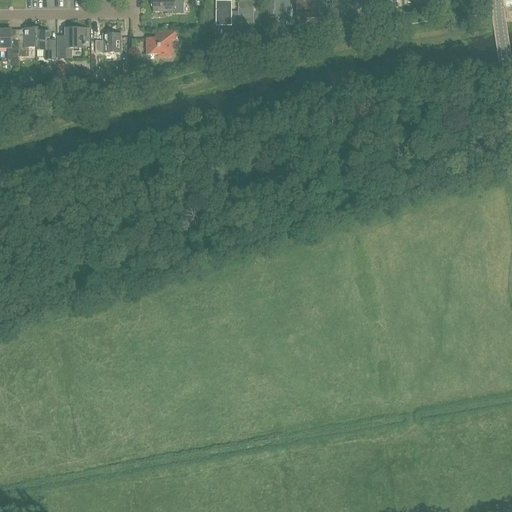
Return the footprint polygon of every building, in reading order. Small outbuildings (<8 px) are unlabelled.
[(153,0),(154,11),(175,11),(175,2),(180,2),(179,0),(153,0)] [(215,25),(238,25),(238,11),(231,11),(232,1),(216,0),(215,25)] [(274,0),(274,17),(296,17),(296,0),(296,3),(290,3),(289,0),(274,0)] [(307,22),(307,17),(320,18),(320,20),(324,20),(324,18),(324,7),(319,7),(319,4),(312,3),(311,0),(296,0),(296,17),(302,17),(302,22),(307,22)] [(260,25),(261,12),(253,12),(254,1),(238,1),(238,11),(238,25),(260,25)] [(12,30),(0,29),(0,49),(12,49),(12,54),(19,53),(19,57),(19,42),(19,39),(12,40),(12,30)] [(25,42),(19,42),(19,57),(29,57),(29,48),(37,48),(37,51),(38,51),(37,32),(37,29),(25,29),(25,42)] [(66,46),(58,46),(58,59),(71,59),(72,49),(86,49),(86,42),(89,42),(89,29),(66,29),(66,46)] [(50,32),(37,32),(38,51),(44,51),(45,57),(45,60),(46,60),(56,60),(56,44),(50,44),(50,39),(50,32)] [(175,40),(175,32),(155,32),(155,39),(147,39),(147,54),(159,54),(159,57),(171,57),(171,40),(175,40)] [(122,53),(122,34),(102,34),(102,41),(95,41),(96,53),(122,53)] [(65,65),(57,65),(57,76),(65,76),(65,65)]
